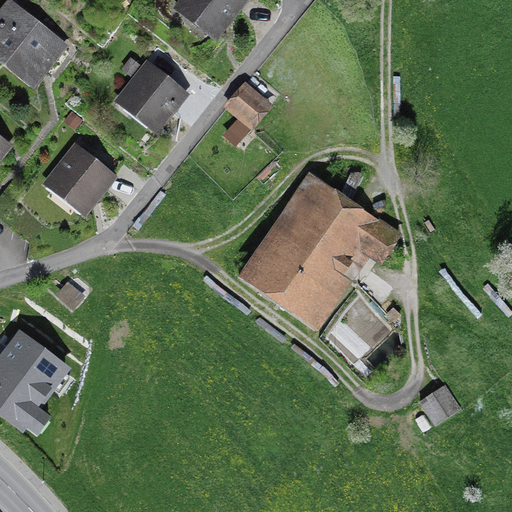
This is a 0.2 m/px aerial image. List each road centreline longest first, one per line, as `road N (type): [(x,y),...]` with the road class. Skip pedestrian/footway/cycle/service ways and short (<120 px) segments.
road 1 (track): [(187,252),(242,226),(317,158),(350,152),(382,164),(409,262),(417,375),(399,400),(363,396),(216,272)]
road 2 (track): [(387,0),(387,170)]
road 3 (track): [(216,272),(171,248),(96,245)]
